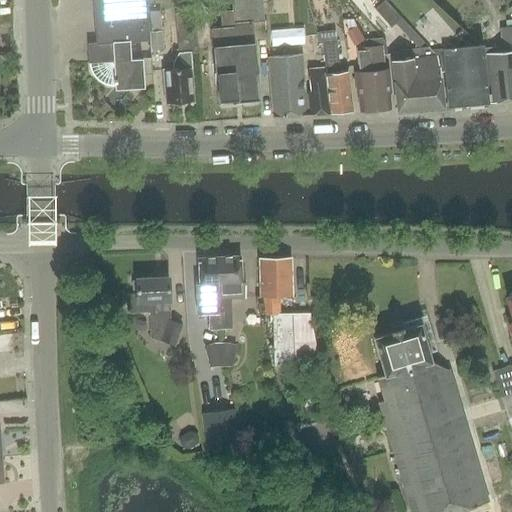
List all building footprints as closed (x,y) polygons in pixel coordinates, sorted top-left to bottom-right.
[(89,62),(88,62),(88,63),(90,63),(90,68),(92,72),(94,75),(96,79),(103,84),(111,86),(115,86),(116,89),(145,88),(143,59),(131,60),(130,41),(149,40),(146,0),(93,0),(96,43),(88,43),(89,62)] [(262,0),(231,0),(233,23),(211,24),(216,83),(218,83),(220,100),(231,99),(231,102),(259,100),(253,22),(264,22),(264,21),(262,0)] [(402,17),(388,1),(387,0),(376,10),(391,27),(402,17)] [(480,44),(432,0),(388,0),(388,1),(402,17),(431,48),(437,54),(439,58),(440,64),(441,71),(445,70),(449,106),(488,103),(483,43),(480,44)] [(151,12),(153,52),(164,51),(162,11),(151,12)] [(193,101),(192,80),(194,80),(192,51),(198,51),(196,12),(177,13),(179,52),(173,63),(173,69),(163,70),(164,86),(166,86),(167,103),(193,101)] [(511,27),(501,29),(502,47),(485,48),(486,63),(489,103),(511,100),(511,27)] [(340,72),(336,42),(322,44),(325,68),(330,113),(352,111),(348,71),(340,72)] [(391,84),(390,68),(385,68),(383,45),(370,46),(376,109),(391,108),(389,85),(391,84)] [(373,110),(376,109),(370,46),(358,47),(360,71),(355,71),(356,86),(358,87),(360,111),(362,110),(365,112),(371,112),(373,110)] [(444,106),(441,71),(440,64),(439,58),(437,54),(431,48),(393,52),(399,111),(444,106)] [(304,92),(300,54),(269,56),(271,77),(274,117),(330,113),(325,68),(310,70),(312,92),(304,92)] [(241,280),(240,256),(217,257),(218,297),(218,311),(219,313),(220,329),(233,329),(232,297),(245,296),(245,280),(241,280)] [(208,313),(210,313),(219,313),(218,311),(218,297),(217,257),(198,258),(199,282),(196,282),(197,313),(208,313)] [(261,297),(264,297),(265,315),(267,315),(267,331),(272,331),(274,368),(318,362),(310,316),(280,316),(280,297),(291,296),(291,258),(259,258),(261,297)] [(169,277),(136,278),(135,281),(132,281),(132,289),(136,289),(136,295),(126,295),(126,308),(129,313),(149,312),(150,337),(173,345),(181,324),(169,320),(169,311),(169,277)] [(209,329),(219,329),(219,313),(210,313),(208,313),(209,329)] [(410,511),(454,511),(489,501),(449,369),(447,370),(431,361),(420,324),(402,330),(402,329),(391,331),(391,333),(373,338),(385,375),(377,377),(384,401),(379,403),(410,511)] [(229,343),(220,343),(222,366),(231,366),(235,345),(229,343)] [(491,370),(506,417),(511,415),(511,363),(491,370)] [(206,453),(240,448),(235,409),(201,414),(206,453)]
